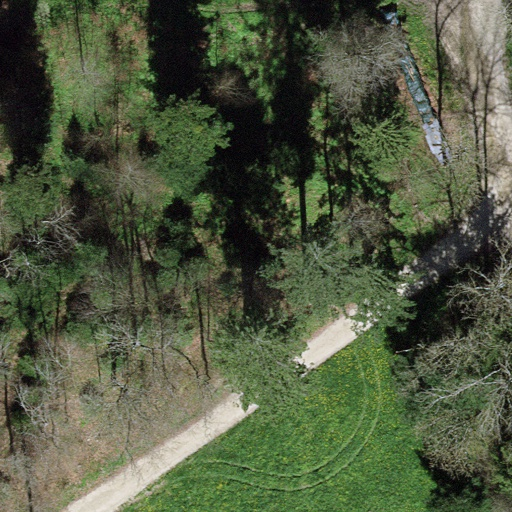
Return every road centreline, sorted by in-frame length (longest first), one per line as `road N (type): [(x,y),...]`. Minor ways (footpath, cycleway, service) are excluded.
road 1 (track): [(511,198),(84,511)]
road 2 (track): [(487,0),(480,35),(494,126),(511,144)]
